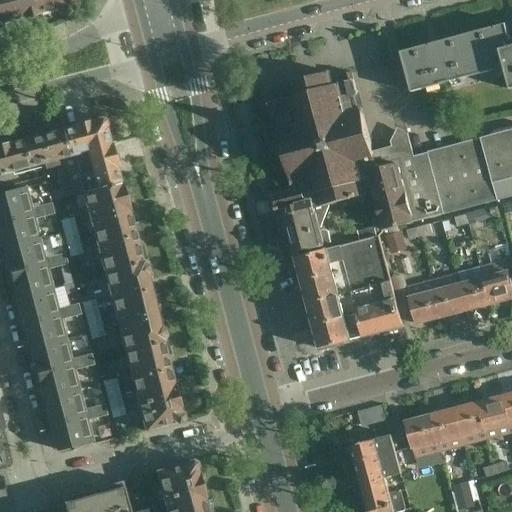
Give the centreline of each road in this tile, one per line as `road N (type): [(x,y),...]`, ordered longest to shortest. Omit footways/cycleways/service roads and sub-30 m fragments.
road 1 (residential): [(261,422),(511,351)]
road 2 (tertiary): [(261,422),(202,192)]
road 3 (residential): [(46,477),(66,479),(261,422)]
road 4 (tertiary): [(186,50),(367,0)]
road 5 (residential): [(46,477),(0,326)]
road 6 (tertiary): [(0,101),(151,59)]
road 7 (tertiary): [(139,13),(0,72)]
road 8 (tertiary): [(202,192),(197,88),(186,50)]
road 9 (tertiary): [(151,59),(179,150),(202,192)]
